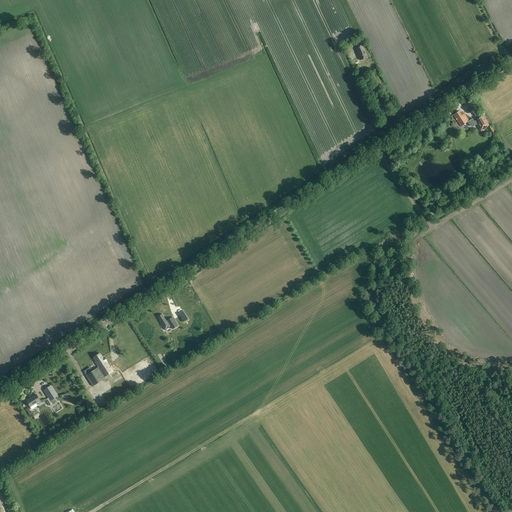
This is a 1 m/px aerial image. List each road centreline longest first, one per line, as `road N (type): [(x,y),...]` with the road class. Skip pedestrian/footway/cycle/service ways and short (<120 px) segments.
road 1 (tertiary): [(0,391),(511,60)]
road 2 (track): [(376,148),(431,227),(406,243),(377,306),(403,366),(433,385),(445,429),(500,511)]
